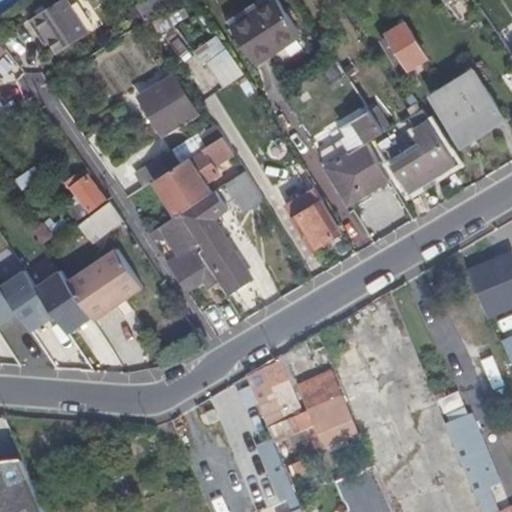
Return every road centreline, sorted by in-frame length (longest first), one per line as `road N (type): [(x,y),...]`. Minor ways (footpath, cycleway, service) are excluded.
road 1 (residential): [(30,77),(227,360)]
road 2 (residential): [(511,190),(227,360)]
road 3 (residential): [(227,360),(163,399),(0,390)]
